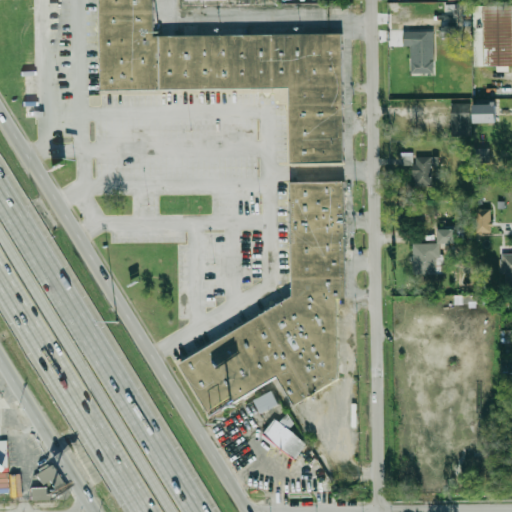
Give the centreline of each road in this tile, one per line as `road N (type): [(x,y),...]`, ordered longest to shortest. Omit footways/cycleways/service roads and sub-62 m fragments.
road 1 (residential): [(379,511),(371,0)]
road 2 (primary): [(250,511),(0,102)]
road 3 (motorway): [(201,511),(0,185)]
road 4 (motorway): [(176,511),(0,227)]
road 5 (motorway): [(0,273),(146,511)]
road 6 (residential): [(250,511),(511,509)]
road 7 (primary): [(0,355),(95,511)]
